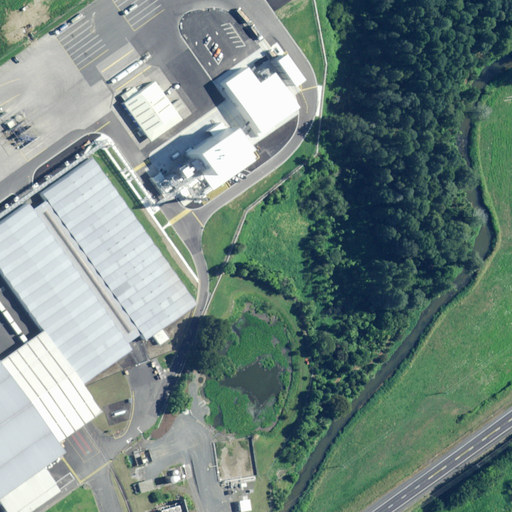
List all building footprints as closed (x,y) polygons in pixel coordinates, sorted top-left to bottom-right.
[(169,122),(145,83),(114,102),(138,142),(169,122)] [(182,127),(166,138),(175,150),(191,139),(182,127)] [(202,155),(195,145),(179,156),(186,167),(202,155)] [(188,303),(86,159),(29,199),(131,343),(188,303)] [(120,347),(25,204),(0,220),(0,276),(37,334),(69,381),(120,347)] [(0,511),(18,511),(52,490),(37,467),(62,450),(57,444),(83,428),(94,420),(69,381),(40,338),(28,347),(0,364),(0,511)] [(166,483),(167,484),(169,484),(170,484),(171,483),(172,482),(173,481),(173,480),(173,479),(172,478),(171,477),(170,476),(169,476),(168,476),(167,476),(166,477),(165,478),(164,479),(164,480),(164,481),(165,482),(166,483)] [(151,490),(149,480),(136,483),(138,493),(151,490)]
